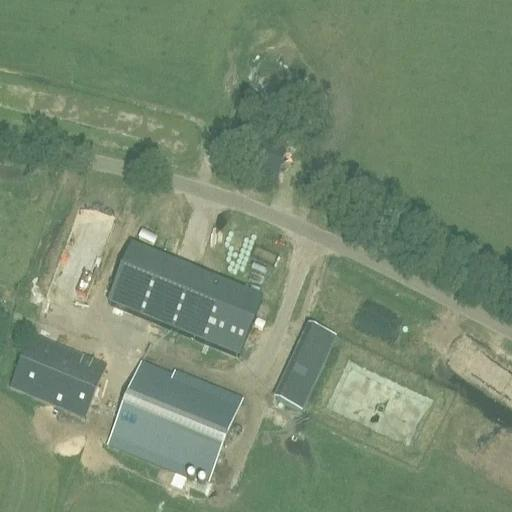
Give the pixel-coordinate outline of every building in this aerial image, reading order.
[(275,186),(286,149),(227,130),(216,167),(275,186)] [(74,297),(93,228),(61,220),(42,288),(74,297)] [(261,303),(131,249),(108,306),(238,360),(261,303)] [(84,421),(105,368),(31,338),(9,390),(84,421)] [(290,347),(269,393),(302,408),(323,363),(290,347)] [(173,376),(172,379),(140,366),(107,447),(185,479),(187,475),(208,483),(240,403),(173,376)]
